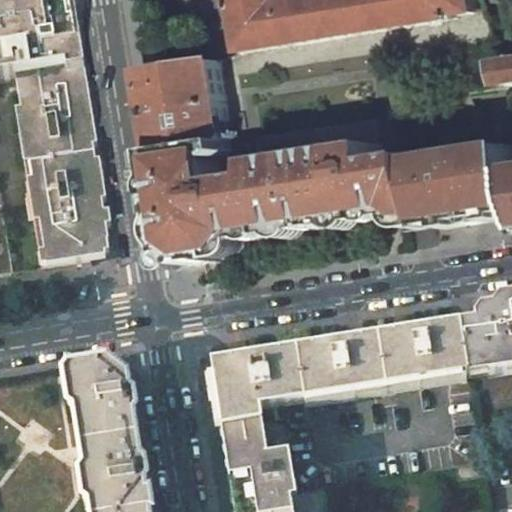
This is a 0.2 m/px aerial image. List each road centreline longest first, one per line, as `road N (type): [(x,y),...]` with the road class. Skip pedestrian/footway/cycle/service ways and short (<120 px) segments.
road 1 (tertiary): [(511,267),(158,322)]
road 2 (residential): [(158,322),(108,0)]
road 3 (residential): [(187,511),(158,322)]
road 4 (tertiary): [(158,322),(0,346)]
